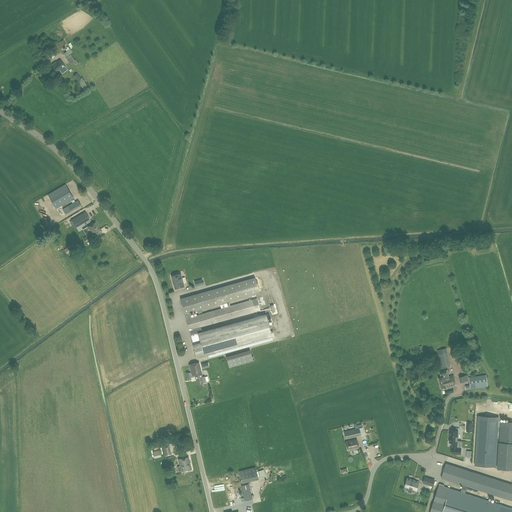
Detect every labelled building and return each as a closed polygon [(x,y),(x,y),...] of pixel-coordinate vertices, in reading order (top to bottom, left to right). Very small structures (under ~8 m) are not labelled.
[(64,47),(60,41),(53,46),(57,51),(64,47)] [(66,57),(73,52),(70,48),(63,53),(66,57)] [(66,57),(72,66),(75,65),(78,64),(77,63),(78,63),(76,59),(75,60),(71,54),(66,57)] [(68,70),(59,59),(56,62),(56,61),(51,65),(57,73),(60,71),(62,74),(68,70)] [(73,76),(83,89),(87,86),(84,82),(85,81),(82,78),(81,78),(77,73),(73,76)] [(48,195),(56,208),(74,198),(65,184),(48,195)] [(66,214),(81,205),(78,200),(63,208),(66,214)] [(76,227),(90,219),(85,211),(71,220),(76,227)] [(93,238),(102,232),(96,222),(87,227),(93,238)] [(66,253),(79,246),(76,242),(64,249),(66,253)] [(172,276),(175,288),(184,286),(180,273),(172,276)] [(254,278),(180,298),(190,335),(191,335),(197,357),(272,336),(266,315),(198,333),(196,328),(260,310),(256,298),(191,317),(189,312),(258,293),(254,278)] [(253,360),(250,351),(226,357),(229,367),(253,360)] [(441,368),(451,366),(447,352),(438,354),(441,368)] [(199,362),(189,364),(192,373),(191,373),(190,372),(189,373),(189,372),(186,372),(188,380),(191,379),(191,377),(195,376),(197,385),(206,382),(205,376),(203,377),(199,362)] [(443,376),(438,377),(441,390),(444,389),(445,394),(454,392),(453,386),(456,385),(456,383),(453,375),(449,376),(448,373),(449,373),(448,369),(446,370),(446,369),(440,371),(441,376),(443,376)] [(486,374),(469,377),(470,385),(465,386),(466,390),(488,387),(486,374)] [(499,417),(478,415),(475,464),(495,466),(499,417)] [(361,435),(359,428),(344,431),(346,439),(361,435)] [(452,447),(452,453),(461,454),(461,448),(461,441),(457,441),(458,430),(450,430),(449,442),(453,442),(453,447),(452,447)] [(359,448),(357,438),(346,441),(348,451),(359,448)] [(511,443),(500,443),(498,469),(511,469),(511,443)] [(169,445),(162,446),(164,456),(172,455),(169,445)] [(154,458),(161,457),(160,450),(152,451),(154,458)] [(188,457),(178,459),(181,472),(191,470),(188,457)] [(400,462),(400,471),(415,471),(415,467),(405,467),(405,462),(400,462)] [(511,484),(446,463),(441,478),(463,484),(468,486),(511,499),(511,484)] [(255,467),(239,471),(241,480),(257,476),(255,467)] [(419,482),(408,478),(405,486),(409,487),(408,489),(413,491),(413,489),(417,490),(419,482)] [(248,480),(240,481),(245,501),(252,499),(248,480)] [(224,483),(229,503),(241,501),(238,487),(233,488),(232,482),(224,483)] [(511,511),(511,507),(465,492),(461,491),(439,484),(429,511),(511,511)]
